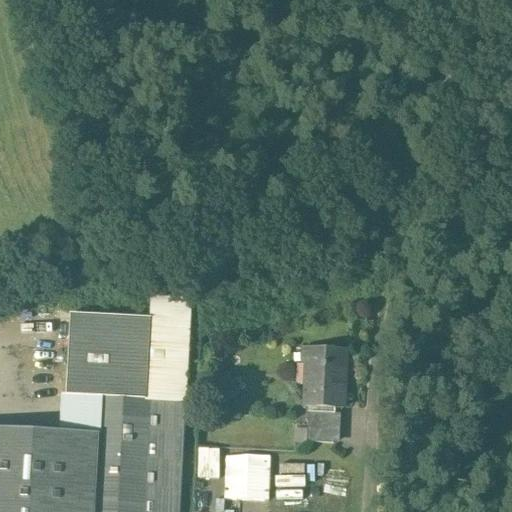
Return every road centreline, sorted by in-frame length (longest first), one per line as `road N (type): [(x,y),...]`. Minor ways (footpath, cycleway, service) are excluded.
road 1 (track): [(371,511),(379,310),(511,74)]
road 2 (track): [(511,52),(294,0)]
